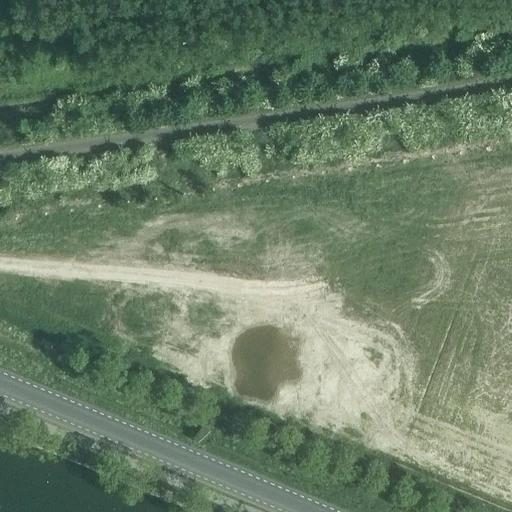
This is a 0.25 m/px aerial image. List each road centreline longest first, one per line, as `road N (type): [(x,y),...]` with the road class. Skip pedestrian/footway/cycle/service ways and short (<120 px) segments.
road 1 (unclassified): [(0,158),(511,81)]
road 2 (tertiary): [(308,511),(0,384)]
